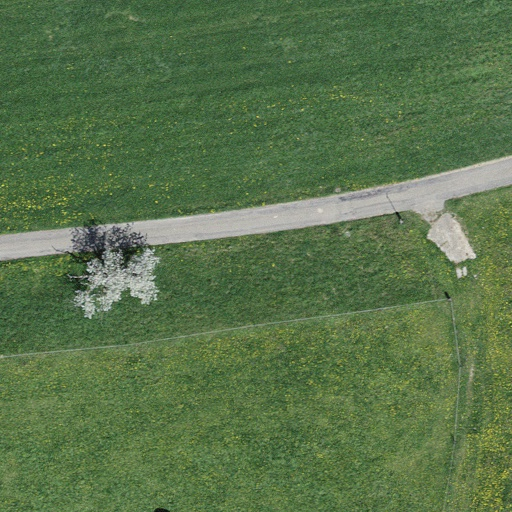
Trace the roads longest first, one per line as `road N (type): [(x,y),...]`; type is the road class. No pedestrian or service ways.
road 1 (unclassified): [(511,169),(325,209),(0,247)]
road 2 (track): [(419,193),(486,304),(476,464)]
